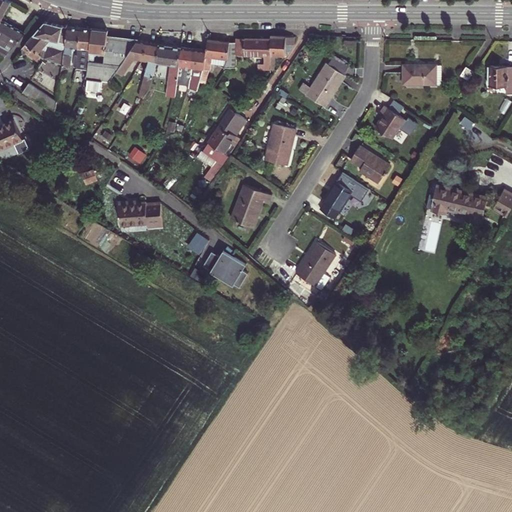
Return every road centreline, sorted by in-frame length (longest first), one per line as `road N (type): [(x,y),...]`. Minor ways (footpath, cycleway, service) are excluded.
road 1 (primary): [(72,0),(149,12),(372,12)]
road 2 (residential): [(372,12),(368,89),(268,246)]
road 3 (track): [(147,511),(265,337)]
road 4 (primary): [(372,12),(511,13)]
